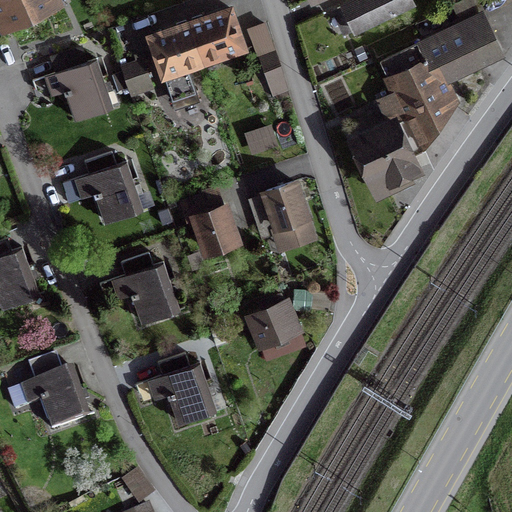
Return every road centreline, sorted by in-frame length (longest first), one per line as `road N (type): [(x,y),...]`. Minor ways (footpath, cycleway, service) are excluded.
road 1 (residential): [(0,116),(132,440),(182,511)]
road 2 (residential): [(273,0),(348,236),(384,280)]
road 3 (residential): [(384,280),(248,511)]
road 4 (residential): [(511,95),(384,280)]
road 5 (unclassified): [(511,348),(418,511)]
